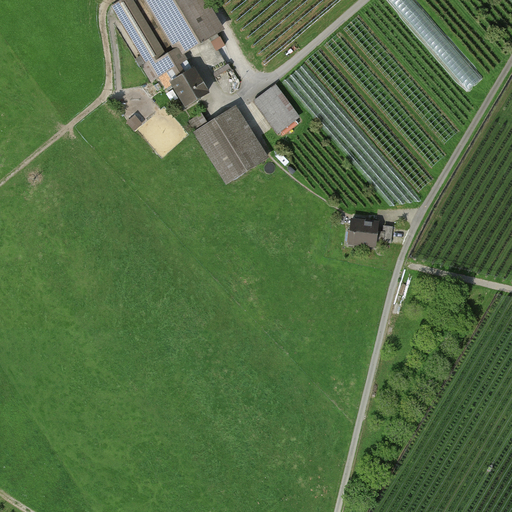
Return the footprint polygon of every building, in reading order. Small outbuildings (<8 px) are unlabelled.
[(167,57),(134,0),(124,0),(113,7),(143,58),(138,60),(151,83),(159,79),(160,81),(189,65),(185,57),(180,49),(175,53),(167,57)] [(226,33),(205,0),(143,0),(175,53),(180,49),(185,57),(226,33)] [(482,78),(414,0),(388,0),(467,91),(482,78)] [(424,132),(339,33),(323,46),(409,146),(424,132)] [(186,112),(210,98),(195,74),(172,89),(186,112)] [(277,87),(255,103),(280,137),(302,120),(277,87)] [(271,162),(238,108),(194,135),(226,188),(271,162)] [(191,117),(194,129),(209,124),(205,112),(191,117)] [(137,132),(145,125),(136,116),(129,123),(137,132)] [(380,226),(350,222),(347,247),(377,251),(380,226)]
